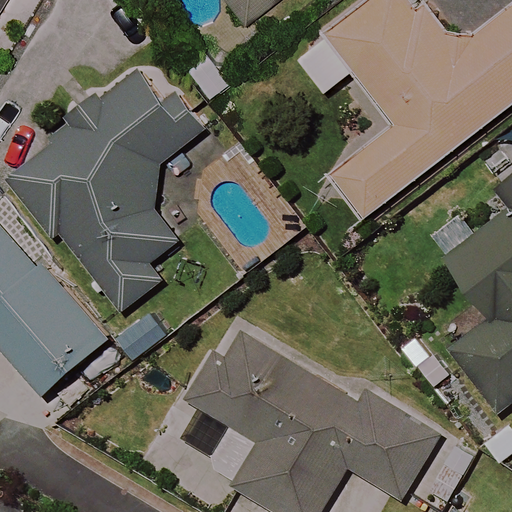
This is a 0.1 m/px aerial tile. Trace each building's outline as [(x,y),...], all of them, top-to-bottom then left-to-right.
[(0,0),(0,14),(8,0),(0,0)] [(235,0),(252,21),(278,0),(235,0)] [(511,10),(465,48),(429,3),(421,9),(413,0),(375,0),(331,36),(401,125),(337,176),(372,220),(511,110),(511,10)] [(205,131),(146,65),(16,182),(134,313),(167,284),(151,266),(184,236),(161,210),(171,162),(205,131)] [(511,185),(504,193),(511,203),(511,217),(455,263),(499,319),(457,352),(507,414),(511,410),(511,185)] [(111,340),(0,217),(0,339),(51,395),(111,340)] [(365,404),(241,323),(192,399),(237,428),(213,467),(282,511),(327,511),(357,468),(413,504),(454,440),(375,389),(365,404)]
